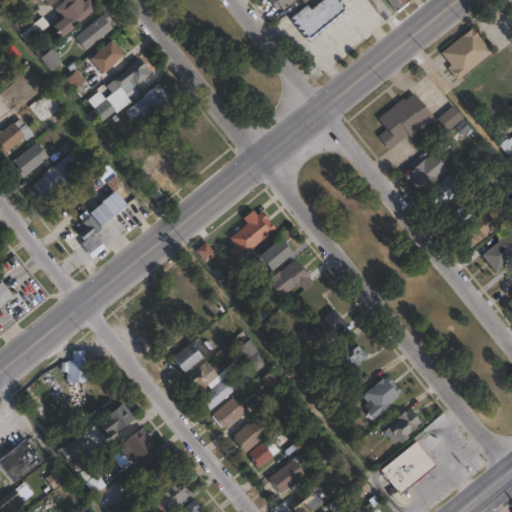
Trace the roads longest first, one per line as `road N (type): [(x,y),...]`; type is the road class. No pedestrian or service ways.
road 1 (residential): [(129,0),(507,481)]
road 2 (residential): [(511,344),(235,0)]
road 3 (tertiary): [(322,109),(0,370)]
road 4 (residential): [(252,511),(0,198)]
road 5 (tertiary): [(456,0),(322,109)]
